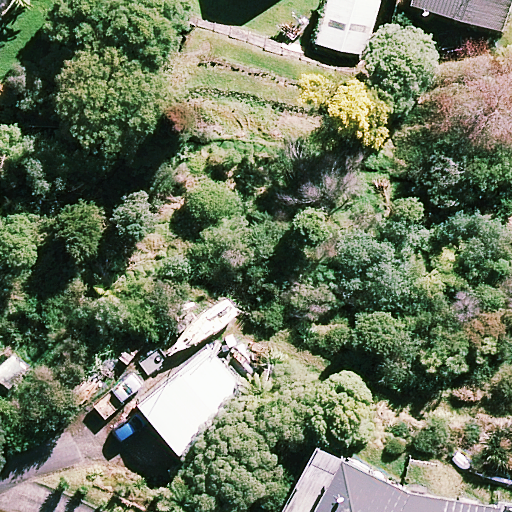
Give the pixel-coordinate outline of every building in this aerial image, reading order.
[(378,0),(326,0),(315,43),(364,55),(378,0)] [(509,0),(413,0),(412,6),(501,31),(509,0)] [(187,349),(172,332),(97,397),(112,414),(187,349)] [(245,401),(206,350),(138,402),(177,453),(245,401)] [(497,511),(499,510),(406,487),(316,441),(279,511),(497,511)]
